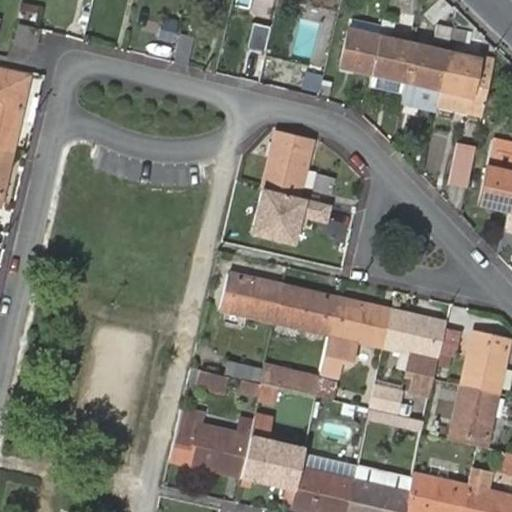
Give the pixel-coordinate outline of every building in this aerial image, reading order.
[(34,21),(36,5),(18,2),(16,19),(34,21)] [(173,42),(175,21),(158,20),(157,41),(173,42)] [(249,21),(241,70),(261,73),(269,24),(249,21)] [(35,47),(39,28),(19,23),(15,42),(35,47)] [(374,67),(383,31),(353,23),(346,60),(374,67)] [(416,38),(383,31),(374,67),(407,74),(416,38)] [(180,37),(174,65),(188,67),(194,40),(180,37)] [(451,47),(416,38),(407,74),(443,82),(451,47)] [(497,58),(451,47),(443,82),(438,103),(483,113),(488,92),(492,76),(497,58)] [(0,149),(10,152),(28,78),(0,71),(0,149)] [(262,187),(308,199),(310,191),(297,188),(308,142),(274,134),(262,187)] [(511,156),(511,142),(495,138),(491,151),(511,156)] [(466,185),(475,147),(458,143),(449,181),(466,185)] [(0,192),(10,152),(0,149),(0,192)] [(510,201),(511,192),(511,156),(491,151),(489,161),(488,161),(481,194),(510,201)] [(332,170),(316,166),(311,183),(328,187),(332,170)] [(326,220),(330,204),(308,199),(262,187),(250,231),(295,243),(303,214),(326,220)] [(273,321),(281,287),(226,274),(218,308),(273,321)] [(335,299),(281,287),(273,321),(327,333),(335,299)] [(390,312),(335,299),(327,333),(317,374),(334,377),(339,361),(349,363),(355,340),(382,346),(390,312)] [(444,325),(390,312),(382,346),(411,353),(436,359),(437,355),(444,325)] [(454,359),(460,332),(444,328),(437,355),(454,359)] [(461,385),(495,393),(508,339),(473,331),(461,385)] [(436,359),(411,353),(406,374),(414,376),(411,390),(428,394),(436,359)] [(258,385),(261,370),(230,363),(227,377),(258,385)] [(316,380),(262,368),(261,370),(258,385),(312,397),(316,380)] [(222,396),(227,377),(204,372),(200,390),(222,396)] [(335,384),(316,380),(312,397),(332,401),(335,384)] [(483,447),(495,393),(461,385),(448,439),(476,446),(483,447)] [(396,417),(402,392),(373,386),(368,410),(394,416),(395,417),(396,417)] [(181,463),(237,475),(247,434),(191,422),(192,413),(182,411),(176,439),(185,441),(184,449),(181,463)] [(287,503),(291,488),(296,468),(301,447),(258,438),(262,419),(251,416),(247,434),(237,475),(239,476),(248,478),(284,487),(280,502),(287,503)] [(176,439),(174,446),(184,449),(185,441),(176,439)] [(511,454),(501,451),(494,478),(511,482),(511,454)] [(460,511),(511,511),(511,496),(483,490),(487,471),(471,467),(466,487),(460,511)] [(287,507),(307,511),(344,511),(351,481),(296,468),(291,488),(287,507)] [(400,511),(460,511),(466,487),(410,473),(405,493),(400,511)] [(239,476),(237,484),(246,486),(248,478),(239,476)] [(344,511),(400,511),(405,493),(351,481),(344,511)]
